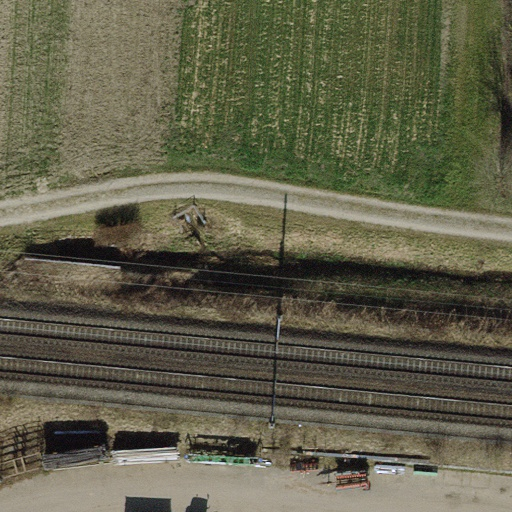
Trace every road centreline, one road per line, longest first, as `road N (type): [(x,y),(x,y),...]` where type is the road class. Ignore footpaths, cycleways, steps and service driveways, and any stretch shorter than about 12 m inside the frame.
road 1 (track): [(0,211),(201,183),(420,224),(511,231)]
road 2 (track): [(499,511),(107,481),(0,504)]
